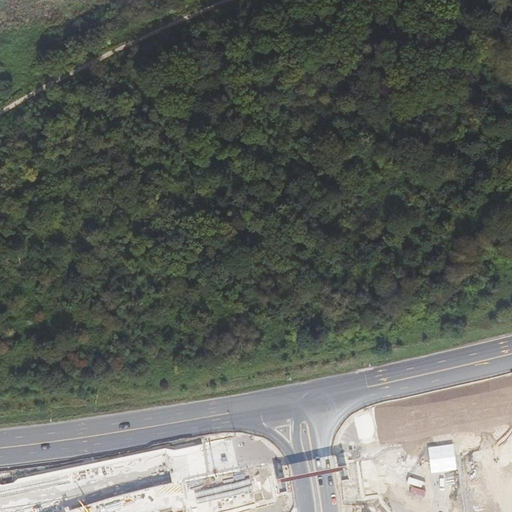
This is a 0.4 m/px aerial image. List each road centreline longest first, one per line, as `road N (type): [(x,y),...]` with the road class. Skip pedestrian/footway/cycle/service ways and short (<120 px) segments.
road 1 (primary): [(286,392),(122,424),(0,437)]
road 2 (primary): [(0,455),(248,417)]
road 3 (motorway): [(511,344),(309,387)]
road 4 (motorway): [(312,403),(511,361)]
